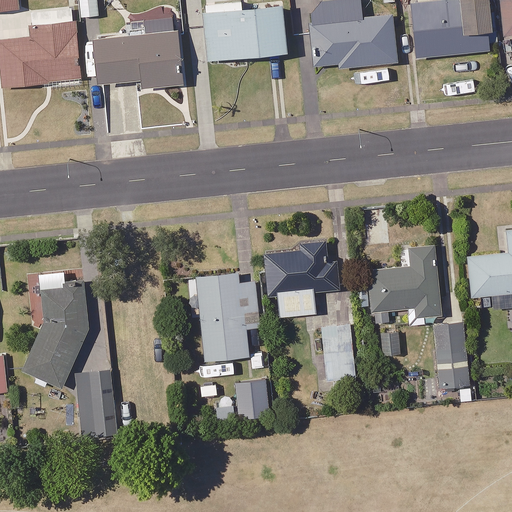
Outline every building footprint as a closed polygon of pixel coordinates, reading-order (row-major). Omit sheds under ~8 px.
[(0,0),(0,13),(22,10),(20,0),(0,0)] [(419,0),(420,5),(414,5),(419,60),(462,56),(463,72),(484,70),(482,54),(492,53),(487,0),(419,0)] [(511,0),(499,0),(502,31),(511,29),(511,0)] [(209,18),(207,18),(210,65),(290,59),(286,2),(254,4),(245,5),(209,7),(209,18)] [(87,85),(83,26),(78,26),(77,10),(33,13),(35,40),(0,42),(3,91),(87,85)] [(400,65),(394,14),(351,19),(312,23),(317,70),(340,68),(341,72),(400,65)] [(93,80),(103,79),(104,87),(146,82),(147,91),(186,86),(180,36),(134,42),(102,46),(89,47),(93,80)] [(511,225),(499,226),(501,248),(466,251),(469,291),(480,290),(481,305),(511,302),(511,225)] [(336,262),(334,242),(303,245),(303,253),(264,256),(266,286),(275,286),(277,312),(315,309),(313,291),(342,289),(340,262),(336,262)] [(439,309),(432,242),(410,245),(413,266),(369,271),(373,306),(406,302),(409,322),(425,320),(424,311),(439,309)] [(262,322),(258,266),(196,270),(202,354),(247,351),(245,323),(262,322)] [(88,322),(85,281),(44,284),(45,313),(23,366),(61,383),(88,322)] [(468,380),(462,317),(432,321),(438,383),(468,380)] [(355,374),(348,319),(320,322),(327,377),(355,374)] [(413,338),(386,336),(385,351),(413,352),(413,338)] [(116,430),(111,367),(78,369),(83,433),(116,430)] [(272,416),(271,380),(240,381),(240,416),(272,416)] [(214,407),(213,393),(184,394),(184,408),(214,407)] [(234,401),(216,400),(216,417),(234,417),(234,401)]
